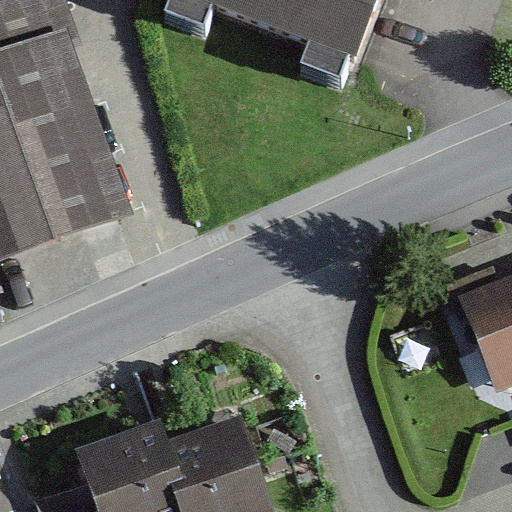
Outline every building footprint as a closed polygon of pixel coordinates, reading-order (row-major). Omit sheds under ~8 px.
[(0,0),(0,266),(125,223),(64,51),(72,48),(54,0),(0,0)] [(383,0),(167,0),(164,7),(352,81),(383,0)] [(511,287),(466,304),(500,393),(511,388),(511,287)] [(263,511),(236,436),(166,460),(184,511),(263,511)] [(101,511),(184,511),(166,460),(158,439),(85,465),(101,511)]
